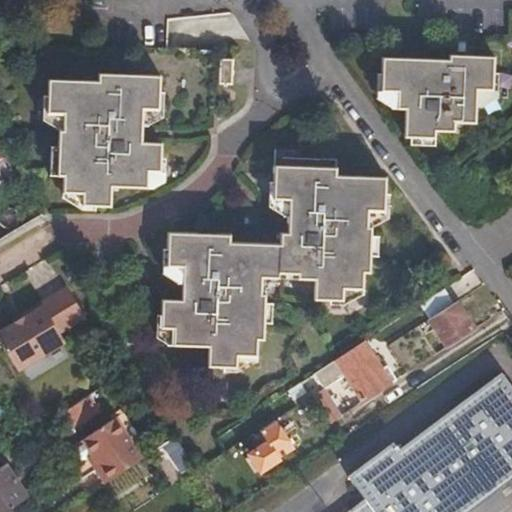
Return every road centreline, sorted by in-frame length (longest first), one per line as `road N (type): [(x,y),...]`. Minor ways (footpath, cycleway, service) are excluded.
road 1 (residential): [(0,270),(68,234),(169,222),(205,200),(228,162),(329,67)]
road 2 (residential): [(329,67),(511,303)]
